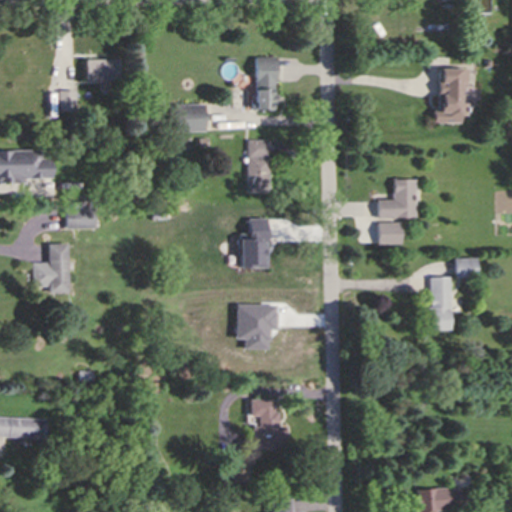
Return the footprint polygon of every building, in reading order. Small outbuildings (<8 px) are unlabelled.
[(84,77),(84,59),(115,58),(115,77),(84,77)] [(265,85),(266,98),(269,98),(269,107),(266,107),(266,113),(249,113),(249,111),(245,111),(245,106),(249,106),(249,60),(269,60),(269,85),(265,85)] [(434,68),(460,68),(460,80),(454,80),(454,94),(456,94),(456,102),(459,102),(459,114),(454,114),(454,121),(430,121),(430,110),(438,110),(438,103),(437,103),(437,95),(433,95),(433,79),(434,79),(434,68)] [(70,110),(56,109),(57,92),(71,93),(70,110)] [(170,108),(198,108),(198,133),(171,134),(170,108)] [(245,187),(245,139),(264,139),(264,187),(245,187)] [(45,175),(18,176),(18,174),(9,174),(9,180),(0,180),(0,150),(30,150),(30,158),(44,158),(45,175)] [(394,177),(414,178),(413,214),(376,213),(377,198),(394,198),(394,193),(395,193),(395,189),(394,189),(394,177)] [(61,227),(60,207),(90,206),(90,226),(61,227)] [(266,219),(247,219),(247,240),(238,240),(238,269),(267,269),(266,219)] [(375,223),(376,245),(400,245),(399,223),(375,223)] [(43,288),(43,282),(29,282),(28,261),(45,261),(44,242),(61,241),(62,287),(43,288)] [(449,277),(449,257),(472,256),(472,276),(449,277)] [(430,275),(447,275),(449,325),(431,325),(430,275)] [(274,330),(274,306),(233,305),(232,340),(241,340),(241,350),(266,350),(266,330),(274,330)] [(75,380),(74,370),(89,370),(89,379),(75,380)] [(148,391),(147,382),(156,382),(156,390),(148,391)] [(242,403),(263,403),(263,416),(268,416),(268,435),(275,434),(275,440),(276,441),(276,445),(275,446),(275,450),(245,450),(245,431),(251,431),(251,417),(242,417),(242,403)] [(0,419),(36,423),(34,442),(0,438),(0,419)] [(218,468),(239,466),(240,483),(220,485),(218,468)] [(412,511),(411,489),(440,487),(441,489),(453,488),(454,503),(441,503),(442,509),(412,511)] [(267,511),(267,498),(287,497),(287,511),(267,511)]
